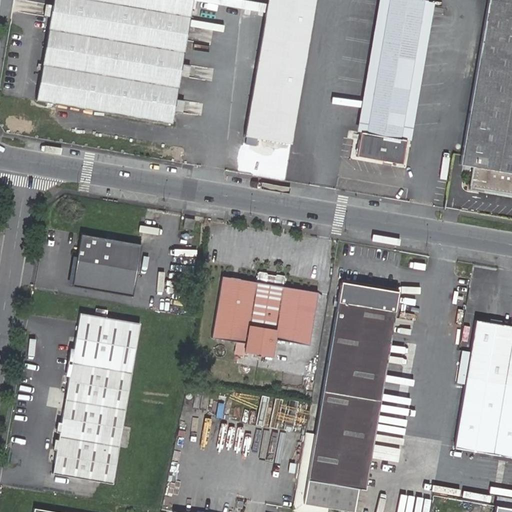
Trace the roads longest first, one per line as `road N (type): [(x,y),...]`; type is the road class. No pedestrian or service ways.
road 1 (unclassified): [(30,161),(511,245)]
road 2 (unclassified): [(0,336),(30,161)]
